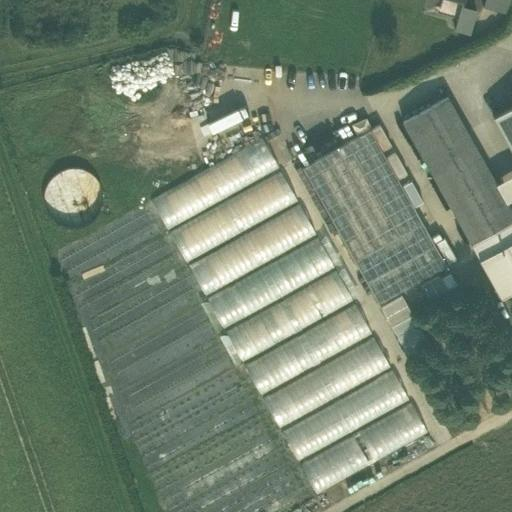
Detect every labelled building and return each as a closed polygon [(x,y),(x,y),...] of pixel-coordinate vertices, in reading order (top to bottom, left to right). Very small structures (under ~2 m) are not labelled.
[(442,0),(441,9),(457,13),(460,0),(442,0)] [(484,0),(482,6),(507,14),(510,0),(484,0)] [(459,30),(474,34),(480,10),(465,6),(459,30)] [(403,121),(471,245),(511,222),(511,212),(506,202),(496,183),(447,96),(403,121)] [(511,109),(510,107),(493,116),(511,149),(511,173),(496,183),(506,202),(511,198),(511,109)] [(370,129),(382,151),(392,146),(380,124),(370,129)] [(302,167),(378,303),(446,265),(434,244),(413,207),(402,186),(398,179),(386,158),(382,151),(370,129),(302,167)] [(166,233),(278,171),(261,141),(149,203),(166,233)] [(386,158),(398,179),(408,173),(396,153),(386,158)] [(67,218),(92,198),(86,191),(91,187),(82,175),(74,182),(67,173),(45,190),(67,218)] [(185,266),(297,204),(280,173),(168,235),(185,266)] [(411,180),(402,186),(413,207),(423,201),(411,180)] [(204,298),(315,236),(298,206),(187,268),(204,298)] [(511,222),(471,245),(479,259),(511,240),(511,222)] [(222,331),(334,269),(316,238),(205,301),(222,331)] [(434,244),(446,265),(456,260),(444,238),(434,244)] [(511,240),(479,259),(500,297),(511,290),(511,240)] [(240,364),(352,302),(335,272),(223,334),(240,364)] [(438,275),(421,285),(433,306),(450,297),(438,275)] [(384,306),(393,324),(415,312),(405,294),(384,306)] [(259,399),(371,337),(354,306),(242,368),(259,399)] [(419,321),(415,312),(393,324),(398,332),(419,321)] [(277,430),(389,368),(372,338),(260,400),(277,430)] [(297,463),(409,401),(392,370),(280,432),(297,463)] [(316,496),(427,433),(410,403),(299,465),(316,496)]
